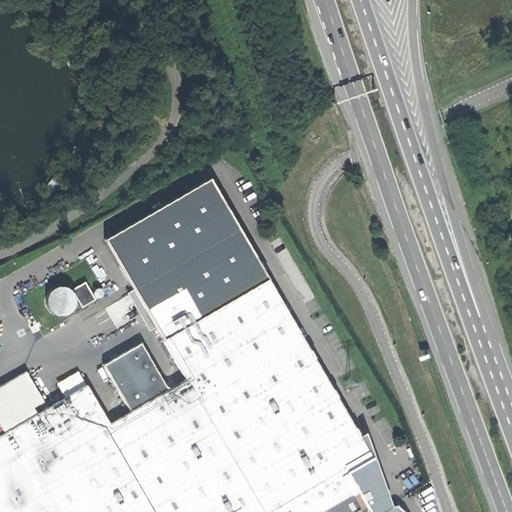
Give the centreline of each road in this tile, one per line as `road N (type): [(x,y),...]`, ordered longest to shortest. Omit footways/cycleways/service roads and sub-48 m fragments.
road 1 (trunk): [(325,0),(509,511)]
road 2 (trunk): [(511,431),(360,0)]
